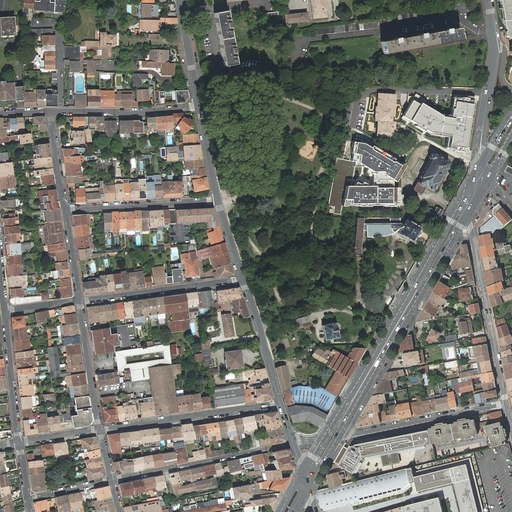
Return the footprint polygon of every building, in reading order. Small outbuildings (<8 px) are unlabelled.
[(65,1),(49,0),(23,0),(24,23),(26,23),(26,20),(27,20),(27,17),(27,15),(29,15),(29,8),(34,9),(44,9),(54,10),(64,11),(65,1)] [(310,0),(312,20),(327,18),(325,0),(310,0)] [(511,0),(499,0),(503,25),(503,28),(504,28),(505,34),(511,36),(511,42),(511,49),(510,49),(511,49),(511,0)] [(468,12),(466,2),(453,5),(455,15),(468,12)] [(150,4),(139,4),(139,17),(150,17),(150,4)] [(449,5),(386,17),(387,24),(451,13),(449,5)] [(214,14),(223,66),(236,64),(234,53),(235,53),(234,48),(232,48),(229,28),(230,28),(229,23),(228,23),(226,11),(214,14)] [(269,26),(279,25),(278,12),(267,13),(269,26)] [(286,25),(308,22),(307,13),(285,15),(286,25)] [(0,36),(1,37),(5,37),(9,37),(13,37),(15,37),(15,33),(15,26),(15,17),(12,17),(9,17),(0,17),(0,36)] [(165,24),(177,24),(176,18),(153,18),(153,20),(142,20),(142,32),(160,32),(160,22),(165,22),(165,24)] [(340,25),(314,28),(315,36),(378,28),(378,21),(340,25)] [(392,40),(381,42),(383,55),(460,40),(458,28),(448,30),(447,29),(442,30),(443,31),(423,35),(422,33),(417,34),(418,36),(398,39),(398,38),(392,39),(392,40)] [(53,29),(33,29),(32,36),(42,36),(42,46),(44,46),(43,46),(55,46),(55,35),(53,35),(53,29)] [(105,33),(100,33),(100,43),(97,43),(97,42),(85,41),(85,46),(111,47),(111,46),(117,46),(117,35),(105,35),(105,33)] [(281,39),(284,73),(292,72),(288,39),(281,39)] [(55,61),(55,46),(43,46),(43,52),(45,52),(45,61),(55,61)] [(85,46),(80,46),(80,52),(93,53),(93,51),(98,51),(98,55),(96,55),(96,59),(111,59),(111,47),(85,46)] [(150,62),(168,63),(168,51),(151,50),(151,54),(150,59),(147,59),(147,62),(150,62)] [(70,60),(65,60),(65,65),(69,65),(69,73),(80,73),(80,65),(85,64),(85,67),(87,67),(87,60),(83,61),(80,62),(70,62),(70,60)] [(55,61),(45,61),(42,61),(41,61),(41,66),(45,66),(45,70),(56,69),(55,61)] [(167,64),(168,63),(150,62),(147,62),(141,61),(141,69),(160,69),(160,77),(173,77),(174,65),(167,64)] [(135,86),(134,86),(134,88),(135,88),(141,87),(140,79),(148,80),(148,75),(140,75),(134,76),(135,86)] [(227,84),(261,84),(261,77),(227,76),(227,84)] [(24,92),(24,85),(17,85),(17,83),(5,83),(5,81),(3,81),(0,81),(0,102),(1,102),(1,100),(6,99),(6,102),(17,102),(24,102),(24,98),(24,92)] [(48,90),(45,90),(45,106),(57,107),(57,91),(53,90),(53,89),(49,89),(48,90)] [(45,90),(36,90),(36,92),(36,107),(45,106),(45,90)] [(90,90),(87,90),(87,96),(87,99),(87,107),(99,107),(100,91),(100,90),(96,90),(96,96),(90,96),(90,90)] [(136,90),(137,101),(142,101),(142,96),(148,96),(148,90),(136,90)] [(109,92),(100,91),(99,107),(109,107),(114,107),(114,94),(114,92),(112,92),(109,92)] [(187,91),(175,91),(176,104),(183,104),(188,98),(187,91)] [(24,92),(24,98),(24,102),(24,107),(36,107),(36,92),(24,92)] [(134,93),(117,94),(114,94),(114,107),(138,107),(137,101),(134,101),(134,97),(134,93)] [(395,94),(379,93),(378,106),(376,106),(375,120),(378,120),(377,136),(394,136),(395,122),(391,122),(392,107),(394,107),(395,94)] [(474,100),(453,96),(450,116),(441,115),(411,98),(407,106),(405,110),(400,119),(431,134),(447,136),(445,149),(466,152),(474,100)] [(183,118),(183,113),(172,114),(172,116),(173,122),(180,121),(177,125),(182,128),(179,131),(182,134),(185,134),(193,123),(188,119),(187,120),(183,118)] [(164,117),(165,129),(173,129),(173,122),(172,116),(164,117)] [(24,127),(23,117),(16,118),(18,135),(19,135),(18,128),(24,128),(24,127)] [(41,132),(47,131),(45,117),(34,117),(34,118),(34,122),(31,122),(32,125),(38,125),(38,128),(41,128),(41,132)] [(84,117),(73,117),(73,121),(70,121),(70,125),(74,125),(74,127),(78,127),(78,125),(84,125),(84,117)] [(98,131),(103,131),(103,117),(95,117),(95,124),(95,127),(96,127),(96,126),(98,126),(98,130),(98,131)] [(146,123),(147,132),(156,132),(156,130),(155,117),(146,118),(146,123)] [(155,117),(156,130),(165,129),(164,117),(155,117)] [(15,129),(16,135),(18,135),(16,118),(9,118),(10,129),(15,129)] [(132,121),(132,132),(133,133),(147,132),(146,123),(143,123),(142,122),(138,122),(138,120),(132,121)] [(119,121),(119,135),(120,135),(120,132),(132,132),(132,121),(119,121)] [(104,122),(104,136),(116,136),(116,122),(104,122)] [(83,131),(71,131),(71,143),(85,143),(85,141),(83,141),(83,131)] [(21,145),(32,143),(31,133),(25,134),(19,135),(18,135),(16,135),(11,136),(7,137),(0,137),(0,143),(10,142),(10,140),(17,139),(17,138),(20,138),(21,145)] [(183,146),(199,144),(197,134),(183,135),(183,146)] [(350,161),(337,158),(328,206),(334,207),(334,214),(340,215),(342,206),(403,205),(402,194),(399,194),(399,187),(392,187),(392,181),(393,180),(396,182),(402,171),(404,168),(364,143),(354,141),(350,161)] [(33,155),(34,159),(36,159),(51,157),(49,144),(42,145),(35,146),(36,155),(33,155)] [(162,148),(163,162),(185,160),(202,158),(199,144),(183,146),(180,146),(174,146),(166,147),(162,148)] [(62,149),(63,157),(79,155),(79,151),(85,151),(86,148),(76,148),(76,149),(62,149)] [(417,183),(425,188),(425,187),(432,191),(433,190),(434,190),(436,189),(438,186),(438,184),(437,184),(437,181),(440,176),(441,177),(446,167),(445,167),(448,162),(431,152),(428,158),(429,159),(419,177),(420,178),(418,183),(417,183)] [(63,157),(65,164),(80,163),(80,155),(79,155),(63,157)] [(202,158),(185,160),(185,169),(195,169),(204,168),(202,158)] [(0,164),(0,177),(13,176),(12,174),(11,174),(11,165),(10,165),(10,163),(0,164)] [(80,163),(65,164),(66,176),(86,175),(85,172),(80,172),(80,163)] [(52,168),(39,170),(40,176),(42,176),(53,174),(52,168)] [(53,174),(42,176),(44,186),(55,184),(53,174)] [(197,175),(191,175),(194,192),(208,189),(205,174),(197,175)] [(0,177),(0,192),(0,193),(5,193),(5,189),(15,187),(14,175),(13,176),(0,177)] [(86,175),(66,176),(68,184),(75,183),(81,183),(81,179),(86,179),(86,175)] [(153,176),(154,198),(162,198),(161,182),(161,179),(155,179),(155,175),(153,176)] [(145,180),(146,199),(154,198),(153,176),(145,176),(145,180)] [(129,179),(129,180),(130,199),(139,199),(138,180),(137,179),(129,179)] [(129,180),(122,181),(123,200),(130,199),(129,180)] [(138,180),(139,199),(146,199),(145,180),(138,180)] [(122,181),(114,181),(114,182),(115,200),(123,200),(122,181)] [(161,182),(162,198),(183,197),(182,181),(161,182)] [(88,188),(87,182),(85,183),(85,189),(86,202),(100,201),(99,188),(88,188)] [(104,184),(102,184),(103,187),(103,201),(115,200),(114,182),(104,183),(104,184)] [(422,193),(425,188),(417,183),(418,183),(416,182),(413,188),(413,190),(420,194),(422,193)] [(86,202),(85,189),(75,189),(76,202),(86,202)] [(42,203),(42,204),(58,202),(56,191),(56,190),(39,192),(41,203),(42,203)] [(15,200),(1,201),(1,208),(15,207),(15,200)] [(42,204),(40,205),(40,211),(59,209),(58,202),(42,204)] [(503,227),(511,219),(511,218),(500,204),(496,208),(495,207),(493,209),(493,215),(494,217),(481,228),(482,235),(490,234),(492,233),(498,232),(503,227)] [(436,218),(439,218),(443,211),(436,207),(434,211),(430,208),(425,215),(429,218),(436,218)] [(206,222),(206,229),(206,223),(206,220),(205,213),(204,214),(204,208),(181,209),(177,210),(168,210),(169,222),(169,223),(169,224),(206,222)] [(206,229),(213,227),(219,227),(214,212),(213,209),(213,208),(204,208),(204,214),(205,213),(206,220),(206,223),(206,229)] [(59,209),(40,211),(41,214),(46,213),(46,215),(44,216),(45,220),(42,220),(42,223),(45,223),(47,223),(61,221),(59,209)] [(134,230),(142,229),(141,211),(133,212),(134,230)] [(142,230),(142,231),(149,230),(149,227),(148,211),(141,211),(142,229),(142,230)] [(156,227),(156,211),(148,211),(149,227),(156,227)] [(118,213),(119,232),(127,232),(127,231),(126,212),(118,213)] [(127,231),(134,231),(134,230),(133,212),(126,212),(127,231)] [(104,223),(104,232),(112,232),(111,213),(103,213),(104,223)] [(111,213),(112,232),(119,232),(118,213),(111,213)] [(15,214),(2,215),(3,228),(18,226),(18,219),(17,218),(14,218),(14,217),(15,217),(15,214)] [(72,216),(74,228),(86,226),(90,225),(89,222),(86,222),(85,214),(73,215),(72,216)] [(356,217),(352,254),(360,255),(362,254),(362,247),(361,247),(362,230),(365,231),(365,237),(366,237),(368,237),(370,238),(372,237),(375,237),(377,237),(379,237),(381,236),(383,236),(386,235),(388,235),(391,234),(393,233),(395,232),(396,231),(398,229),(399,228),(401,227),(402,227),(398,233),(413,242),(421,228),(406,219),(403,224),(400,222),(403,218),(365,218),(365,223),(363,223),(363,218),(356,217)] [(50,234),(62,233),(61,221),(47,223),(45,223),(45,225),(47,225),(49,235),(50,234)] [(18,226),(3,228),(4,235),(19,234),(18,226)] [(74,228),(76,239),(88,237),(88,234),(89,233),(88,227),(87,227),(86,226),(74,228)] [(207,233),(211,247),(224,243),(219,227),(213,227),(214,231),(207,233)] [(49,244),(49,246),(64,243),(62,233),(50,234),(52,243),(49,244)] [(4,235),(5,245),(19,244),(20,244),(19,236),(20,236),(20,234),(19,234),(4,235)] [(491,238),(490,234),(482,235),(478,236),(480,247),(494,244),(493,238),(491,238)] [(76,239),(78,252),(89,250),(90,250),(90,246),(91,246),(90,238),(88,238),(88,237),(76,239)] [(503,243),(494,244),(480,247),(483,257),(495,255),(494,250),(499,250),(500,254),(508,253),(511,250),(510,245),(504,246),(503,242),(503,243)] [(48,246),(49,253),(50,253),(65,251),(64,243),(49,246),(48,246)] [(211,247),(197,252),(198,262),(201,261),(210,258),(213,257),(227,253),(224,243),(211,247)] [(5,245),(6,257),(20,256),(19,244),(5,245)] [(462,244),(460,247),(461,253),(469,252),(467,244),(462,244)] [(461,253),(460,247),(450,264),(451,265),(452,265),(452,269),(465,267),(466,271),(461,272),(457,278),(456,279),(450,281),(451,280),(452,279),(444,275),(440,281),(451,288),(453,289),(454,288),(468,284),(475,282),(474,276),(472,276),(472,275),(473,274),(473,273),(472,269),(471,265),(471,261),(469,252),(461,253)] [(89,250),(78,252),(79,262),(97,259),(97,257),(90,258),(89,250)] [(54,264),(55,271),(68,269),(65,251),(50,253),(50,258),(56,257),(57,264),(54,264)] [(193,259),(190,259),(193,277),(199,276),(196,258),(196,257),(195,253),(192,253),(193,259)] [(212,264),(213,269),(216,268),(231,264),(227,253),(213,257),(214,260),(212,264)] [(180,255),(181,263),(181,264),(184,264),(185,271),(182,271),(183,278),(186,277),(186,278),(193,277),(190,259),(189,254),(180,255)] [(495,255),(483,257),(485,271),(499,269),(498,263),(496,263),(495,255)] [(6,257),(7,266),(21,265),(26,264),(26,261),(21,262),(20,256),(6,257)] [(172,276),(172,283),(183,282),(182,278),(183,278),(182,271),(181,270),(181,264),(181,263),(178,264),(178,269),(171,270),(171,271),(172,276)] [(216,268),(219,277),(233,275),(234,274),(231,264),(216,268)] [(7,266),(8,278),(24,276),(27,276),(27,273),(23,273),(22,266),(21,266),(21,265),(7,266)] [(151,269),(154,286),(170,284),(172,283),(172,276),(165,277),(164,267),(151,269)] [(501,268),(499,269),(485,271),(488,286),(501,282),(503,281),(501,268)] [(55,271),(52,272),(53,281),(69,278),(68,269),(55,271)] [(134,272),(137,288),(145,287),(144,278),(142,269),(134,270),(134,272)] [(121,275),(123,290),(129,289),(127,273),(127,272),(120,274),(121,275)] [(127,273),(129,289),(137,288),(134,272),(127,273)] [(111,274),(105,275),(107,292),(113,291),(111,276),(111,274)] [(107,292),(105,275),(99,276),(99,279),(101,293),(107,292)] [(111,276),(113,291),(123,290),(121,275),(111,276)] [(9,289),(23,288),(25,288),(24,276),(8,278),(9,289)] [(53,281),(51,281),(52,284),(55,284),(56,289),(60,288),(71,286),(69,278),(53,281)] [(144,278),(145,287),(152,286),(151,278),(144,278)] [(89,284),(83,285),(85,295),(101,293),(99,279),(88,281),(89,284)] [(447,295),(451,288),(440,281),(434,292),(445,299),(447,300),(448,298),(447,298),(446,297),(447,295)] [(501,282),(488,286),(490,295),(504,290),(501,282)] [(60,288),(61,298),(71,297),(72,295),(71,286),(60,288)] [(511,299),(511,287),(504,290),(490,295),(492,307),(511,299)] [(9,289),(10,297),(24,296),(23,288),(9,289)] [(220,301),(242,298),(239,288),(217,291),(218,302),(220,301)] [(471,300),(473,299),(472,296),(472,295),(471,295),(470,295),(470,293),(471,293),(471,292),(471,291),(471,288),(459,290),(461,301),(471,300)] [(198,304),(200,318),(205,317),(213,310),(212,303),(212,301),(211,291),(197,292),(198,304)] [(41,296),(41,301),(50,300),(49,295),(48,292),(40,294),(41,296)] [(185,294),(187,305),(198,304),(197,292),(185,294)] [(448,301),(447,300),(445,299),(434,292),(429,301),(443,309),(444,308),(447,302),(448,301)] [(163,297),(166,318),(168,318),(168,317),(170,316),(173,315),(174,321),(188,319),(189,319),(187,305),(185,294),(163,297)] [(41,296),(10,299),(10,303),(14,305),(41,301),(41,296)] [(155,298),(158,321),(160,321),(159,318),(164,317),(164,321),(166,320),(166,318),(163,297),(155,298)] [(150,316),(150,322),(152,322),(152,319),(156,318),(157,321),(158,321),(155,298),(147,299),(150,316)] [(242,318),(249,317),(242,298),(220,301),(221,308),(231,307),(233,313),(240,312),(242,318)] [(139,300),(141,317),(142,321),(142,323),(142,324),(145,324),(146,316),(150,316),(147,299),(139,300)] [(134,318),(134,319),(134,322),(142,321),(141,317),(139,300),(131,301),(133,315),(134,318)] [(133,315),(131,301),(123,303),(125,316),(133,315)] [(442,311),(443,309),(429,301),(424,310),(433,315),(438,318),(439,316),(442,311)] [(110,304),(112,320),(118,319),(116,303),(110,304)] [(116,303),(118,319),(125,318),(125,316),(123,303),(116,303)] [(481,313),(479,303),(472,304),(470,305),(471,311),(470,312),(471,314),(481,313)] [(103,305),(105,321),(112,320),(110,304),(103,305)] [(97,306),(99,322),(105,321),(103,305),(97,306)] [(64,315),(75,313),(74,307),(72,306),(62,308),(64,315)] [(87,308),(89,323),(99,322),(97,306),(87,308)] [(231,307),(221,308),(222,314),(221,314),(225,337),(233,336),(230,313),(233,313),(231,307)] [(433,315),(424,310),(416,322),(430,320),(432,320),(432,319),(431,318),(433,315)] [(37,324),(45,322),(45,318),(50,317),(49,311),(35,314),(37,324)] [(61,326),(77,323),(75,313),(64,315),(61,316),(58,316),(59,318),(60,318),(61,324),(60,324),(60,326),(61,326)] [(12,318),(12,328),(24,327),(23,319),(28,318),(27,315),(25,316),(12,318)] [(309,323),(307,317),(295,321),(297,326),(302,325),(309,323)] [(459,322),(462,335),(469,333),(473,332),(471,320),(470,320),(470,317),(469,318),(464,319),(463,317),(459,318),(459,320),(459,322)] [(504,318),(495,321),(497,328),(506,324),(504,318)] [(189,330),(188,319),(174,321),(171,322),(172,332),(189,330)] [(60,332),(77,329),(77,323),(61,326),(60,326),(60,332)] [(336,323),(322,326),(325,340),(339,337),(339,336),(340,336),(341,335),(341,333),(342,333),(340,325),(339,324),(338,323),(336,324),(336,323)] [(510,335),(506,324),(497,328),(499,339),(510,335)] [(14,341),(28,339),(28,336),(27,336),(26,329),(28,329),(28,326),(24,327),(12,328),(14,341)] [(78,336),(77,329),(60,332),(61,337),(59,337),(59,339),(63,338),(78,336)] [(433,339),(434,340),(437,340),(441,333),(433,329),(429,337),(427,341),(431,343),(432,341),(433,340),(433,339)] [(102,337),(91,338),(94,355),(112,353),(111,344),(118,343),(117,338),(116,333),(110,334),(109,332),(101,334),(102,337)] [(409,335),(400,351),(414,348),(412,336),(412,335),(411,335),(410,335),(409,335)] [(455,342),(457,341),(456,335),(445,337),(446,339),(446,343),(449,343),(455,342)] [(511,335),(510,335),(499,339),(500,348),(511,343),(511,338),(511,335)] [(80,344),(78,336),(63,338),(63,340),(62,340),(62,346),(66,346),(80,344)] [(487,344),(485,337),(473,339),(474,346),(487,344)] [(120,338),(117,338),(118,343),(111,344),(112,353),(114,352),(113,348),(115,346),(121,345),(120,338)] [(30,351),(29,339),(28,339),(14,341),(15,353),(30,351)] [(200,341),(201,349),(210,348),(209,340),(200,341)] [(511,348),(511,343),(500,348),(501,352),(511,348)] [(81,354),(80,344),(66,346),(67,354),(63,354),(64,357),(81,354)] [(117,368),(118,372),(124,371),(129,370),(130,376),(131,382),(149,379),(148,367),(171,364),(172,364),(169,344),(162,345),(155,346),(154,346),(146,347),(138,349),(115,352),(117,368)] [(489,355),(487,344),(474,346),(470,347),(471,351),(472,351),(473,358),(476,357),(478,357),(479,357),(489,355)] [(57,347),(52,348),(48,349),(47,349),(48,355),(49,360),(49,366),(50,372),(51,377),(51,378),(54,378),(66,376),(71,375),(84,373),(84,369),(66,372),(60,373),(59,368),(58,357),(57,347)] [(356,362),(365,348),(362,347),(352,347),(347,357),(356,362)] [(201,349),(203,361),(208,360),(210,376),(218,375),(217,370),(214,370),(213,364),(212,364),(210,348),(201,349)] [(348,377),(356,362),(347,357),(331,348),(316,348),(311,356),(336,371),(348,377)] [(511,348),(501,352),(503,359),(511,355),(511,348)] [(404,361),(405,367),(421,364),(425,363),(424,358),(424,355),(423,350),(419,350),(402,353),(403,359),(404,361)] [(225,353),(226,360),(224,360),(226,369),(227,369),(227,370),(229,369),(242,367),(240,351),(225,353)] [(83,364),(81,354),(64,357),(64,359),(67,358),(68,365),(65,365),(65,367),(83,364)] [(511,355),(503,359),(504,365),(511,362),(511,355)] [(493,372),(490,360),(480,362),(476,363),(478,369),(481,368),(483,374),(493,372)] [(172,364),(171,364),(172,372),(180,371),(179,363),(172,364)] [(148,367),(149,379),(152,397),(152,398),(155,416),(178,413),(175,392),(172,372),(171,364),(148,367)] [(275,368),(281,390),(289,388),(283,366),(277,368),(275,368)] [(264,368),(244,371),(245,376),(250,376),(251,380),(255,379),(267,378),(264,368)] [(395,379),(398,378),(398,376),(398,375),(400,375),(402,374),(404,374),(403,370),(387,373),(382,382),(391,380),(395,379)] [(337,396),(348,377),(336,371),(326,389),(337,396)] [(117,376),(117,372),(97,375),(98,381),(121,377),(121,375),(117,376)] [(493,372),(483,374),(478,375),(475,376),(471,376),(472,378),(479,377),(481,376),(482,383),(483,383),(494,380),(495,380),(493,372)] [(68,387),(71,387),(73,386),(86,384),(84,373),(71,375),(66,376),(68,387)] [(121,377),(98,381),(99,387),(118,384),(118,380),(121,379),(121,377)] [(18,380),(18,386),(32,385),(31,378),(18,380)] [(461,379),(461,378),(460,379),(458,379),(461,393),(474,390),(473,385),(472,380),(472,379),(470,379),(470,380),(470,381),(462,382),(461,379)] [(455,398),(457,407),(462,406),(460,398),(456,398),(455,394),(461,393),(458,379),(451,380),(454,392),(455,397),(455,398)] [(385,393),(393,392),(391,382),(391,380),(382,382),(373,396),(385,393)] [(496,390),(494,380),(483,383),(484,390),(478,391),(478,393),(480,393),(485,392),(496,390)] [(244,384),(242,384),(245,404),(251,403),(249,384),(248,383),(247,384),(248,389),(245,389),(244,384)] [(255,389),(257,402),(271,400),(272,398),(268,383),(263,384),(263,386),(261,386),(261,388),(255,389)] [(18,386),(20,397),(34,396),(37,396),(35,384),(35,385),(32,385),(18,386)] [(71,387),(73,398),(74,398),(88,395),(86,384),(73,386),(71,387)] [(212,388),(214,408),(245,404),(242,384),(212,388)] [(435,399),(438,411),(450,409),(448,396),(447,393),(446,389),(441,391),(442,398),(435,399)] [(481,399),(497,396),(496,390),(485,392),(480,393),(481,399)] [(177,392),(175,392),(178,413),(186,412),(183,393),(177,394),(177,392)] [(183,393),(186,412),(194,411),(191,394),(191,392),(183,393)] [(448,396),(450,409),(457,407),(455,398),(455,397),(454,392),(447,393),(448,396)] [(191,394),(194,411),(201,410),(200,396),(199,393),(191,394)] [(387,402),(385,393),(373,396),(367,406),(379,404),(387,402)] [(43,395),(44,399),(44,403),(55,401),(54,394),(51,394),(43,395)] [(74,398),(76,408),(89,406),(88,395),(74,398)] [(200,396),(201,410),(209,409),(209,401),(211,401),(210,395),(200,396)] [(34,396),(20,397),(21,409),(35,408),(35,405),(39,405),(41,405),(40,403),(44,403),(44,399),(34,400),(34,396)] [(411,411),(412,416),(425,414),(422,402),(422,400),(421,396),(417,397),(418,402),(410,404),(411,411)] [(422,402),(425,414),(438,411),(435,399),(435,396),(433,396),(433,397),(434,399),(422,402)] [(139,404),(141,418),(155,416),(152,398),(147,399),(148,402),(149,401),(150,402),(139,404)] [(128,402),(130,419),(137,418),(134,400),(133,400),(133,402),(128,402)] [(391,415),(392,420),(399,419),(397,406),(395,400),(393,401),(394,405),(389,406),(390,410),(391,415)] [(128,402),(122,403),(122,404),(124,420),(130,419),(128,402)] [(106,408),(102,408),(105,423),(118,421),(115,403),(112,404),(112,409),(106,410),(106,408)] [(119,403),(115,403),(118,421),(124,420),(122,404),(119,405),(119,403)] [(397,406),(399,419),(405,418),(409,417),(412,416),(411,411),(410,404),(409,403),(397,406)] [(367,406),(362,415),(379,412),(381,412),(379,404),(367,406)] [(35,408),(21,409),(22,421),(36,419),(36,415),(35,408)] [(72,428),(71,416),(70,414),(70,409),(66,410),(59,411),(59,413),(61,430),(72,428)] [(71,416),(72,428),(92,424),(90,411),(82,413),(82,415),(77,415),(71,416)] [(379,412),(381,422),(392,420),(391,415),(386,415),(385,411),(381,412),(379,412)] [(503,421),(501,411),(487,414),(489,422),(487,423),(487,422),(484,422),(479,424),(477,416),(474,417),(474,419),(476,428),(479,427),(503,421)] [(276,412),(262,414),(265,423),(279,419),(276,412)] [(359,420),(357,424),(358,427),(381,422),(379,412),(362,415),(359,420)] [(59,413),(46,414),(47,418),(49,431),(61,430),(59,413)] [(262,414),(253,415),(253,416),(255,423),(258,423),(259,426),(259,425),(265,423),(262,414)] [(49,431),(47,418),(43,418),(42,415),(36,415),(36,419),(38,433),(49,431)] [(254,431),(256,430),(255,426),(255,423),(253,416),(241,418),(244,432),(246,432),(245,427),(253,426),(254,431)] [(236,434),(244,432),(241,418),(233,419),(236,434)] [(452,424),(455,439),(459,439),(459,440),(474,437),(474,436),(476,435),(478,435),(476,428),(474,419),(473,420),(471,420),(470,419),(467,419),(466,418),(459,420),(459,421),(455,422),(456,423),(452,424)] [(36,419),(22,421),(24,436),(38,433),(36,419)] [(237,441),(236,434),(233,419),(225,420),(228,435),(233,434),(235,441),(236,446),(239,446),(237,441)] [(259,425),(259,426),(262,425),(263,428),(266,427),(266,429),(281,426),(279,419),(265,423),(259,425)] [(220,436),(228,435),(225,420),(216,422),(220,436)] [(220,439),(220,436),(216,422),(205,424),(208,440),(211,440),(210,435),(216,434),(217,439),(220,439)] [(490,444),(491,448),(495,447),(506,444),(505,440),(507,440),(506,436),(507,436),(505,429),(504,429),(503,425),(502,426),(501,422),(484,426),(488,443),(488,444),(490,444)] [(192,426),(191,423),(181,424),(182,426),(183,437),(184,441),(192,439),(194,446),(196,446),(196,444),(192,426)] [(433,428),(429,428),(430,430),(433,444),(436,443),(437,445),(452,442),(451,440),(455,439),(452,424),(448,425),(448,423),(444,424),(444,423),(436,424),(437,425),(433,426),(433,428)] [(208,441),(208,440),(205,424),(198,425),(200,435),(201,435),(203,442),(208,441)] [(198,436),(200,435),(198,425),(192,426),(196,444),(199,443),(198,436)] [(182,426),(171,427),(172,438),(183,437),(182,426)] [(281,426),(266,429),(267,432),(268,435),(258,437),(258,440),(260,447),(284,441),(286,438),(281,426)] [(171,427),(159,428),(160,439),(172,438),(171,427)] [(158,428),(138,430),(140,443),(160,440),(160,439),(159,428),(158,428)] [(344,458),(339,465),(353,474),(354,473),(358,466),(363,458),(400,451),(425,446),(428,445),(433,444),(430,430),(424,431),(422,432),(360,445),(360,447),(358,448),(355,446),(354,446),(353,446),(352,446),(352,447),(352,448),(352,449),(353,450),(352,451),(349,450),(345,458),(344,458)] [(137,431),(128,432),(129,442),(138,440),(137,431)] [(128,432),(118,433),(119,445),(130,443),(129,442),(128,432)] [(119,445),(118,433),(107,435),(111,453),(120,452),(119,445)] [(88,451),(99,449),(95,436),(79,439),(80,441),(82,446),(87,445),(88,451)] [(53,454),(54,455),(66,453),(64,442),(52,444),(53,454)] [(52,444),(41,445),(43,455),(53,454),(52,444)] [(174,448),(176,462),(177,464),(188,462),(185,446),(174,448)] [(172,451),(162,454),(164,465),(176,462),(174,448),(172,448),(172,451)] [(274,460),(290,455),(289,448),(272,452),(273,454),(275,454),(276,458),(274,458),(274,460)] [(86,460),(87,468),(93,467),(93,468),(103,465),(99,449),(88,451),(86,452),(84,452),(86,460)] [(162,454),(142,457),(142,461),(144,468),(164,465),(162,454)] [(251,456),(253,466),(262,463),(264,463),(262,454),(251,456)] [(280,469),(295,468),(290,455),(274,460),(272,460),(273,462),(275,461),(277,468),(275,468),(275,469),(280,469)] [(241,469),(247,468),(253,466),(251,456),(239,459),(241,469)] [(34,461),(34,459),(27,460),(28,462),(29,468),(44,466),(44,465),(42,465),(42,461),(43,461),(43,460),(40,460),(34,461)] [(121,461),(123,473),(127,472),(131,471),(134,471),(132,463),(132,459),(125,460),(125,459),(121,459),(121,461)] [(239,459),(227,461),(228,469),(229,473),(241,470),(241,469),(239,459)] [(123,473),(121,461),(113,462),(115,472),(119,474),(123,473)] [(142,461),(132,463),(134,471),(144,468),(142,461)] [(221,470),(220,463),(214,464),(216,474),(217,476),(229,473),(228,469),(221,470)] [(480,511),(468,463),(415,477),(418,491),(456,482),(463,511),(480,511)] [(216,474),(214,464),(202,467),(204,476),(216,474)] [(86,469),(86,470),(88,480),(106,476),(103,465),(93,468),(93,467),(87,468),(86,469)] [(44,468),(44,466),(29,468),(29,475),(43,473),(45,473),(45,471),(43,471),(43,469),(44,468)] [(204,476),(202,467),(190,469),(192,479),(204,476)] [(281,478),(280,469),(275,469),(263,470),(254,471),(248,471),(247,468),(241,469),(241,470),(242,473),(243,477),(262,474),(264,482),(281,478)] [(330,488),(318,491),(316,493),(322,511),(403,491),(410,484),(411,484),(407,468),(407,469),(356,481),(344,484),(330,488)] [(192,479),(190,469),(178,472),(181,487),(186,485),(185,483),(182,484),(182,481),(190,480),(191,484),(193,483),(192,479)] [(330,488),(344,484),(342,479),(345,478),(346,478),(345,470),(339,472),(327,475),(330,488)] [(175,495),(207,488),(210,487),(210,485),(209,482),(209,479),(205,480),(193,483),(191,484),(186,485),(181,487),(178,472),(169,474),(173,493),(175,495)] [(0,487),(8,486),(6,473),(0,474),(0,487)] [(43,473),(29,475),(31,489),(35,492),(46,489),(45,485),(44,485),(43,478),(44,478),(43,473)] [(153,477),(156,488),(165,486),(163,475),(153,477)] [(144,491),(156,488),(153,477),(142,479),(144,491)] [(281,490),(289,477),(281,478),(264,482),(257,483),(258,489),(262,489),(264,489),(264,487),(270,486),(269,489),(273,489),(281,490)] [(134,494),(134,497),(136,496),(135,494),(144,492),(144,491),(142,479),(131,482),(134,494)] [(118,484),(121,497),(134,494),(131,482),(118,484)] [(234,500),(252,497),(249,485),(245,485),(233,488),(234,500)] [(0,494),(1,497),(1,496),(10,493),(8,486),(0,487),(0,494)] [(93,498),(94,501),(111,497),(108,486),(91,490),(92,492),(95,491),(96,498),(93,498)] [(83,511),(83,510),(82,503),(79,492),(67,495),(70,511),(83,511)] [(3,504),(3,505),(11,502),(10,493),(1,496),(4,502),(2,503),(3,504)] [(60,511),(68,509),(65,495),(55,498),(57,508),(58,511),(60,511)] [(98,507),(112,503),(111,497),(94,501),(96,507),(98,507)] [(271,508),(277,498),(274,497),(249,501),(250,506),(259,505),(271,508)] [(440,497),(408,505),(409,511),(443,511),(441,500),(440,497)] [(33,502),(35,511),(41,511),(49,510),(46,500),(33,502)] [(160,511),(158,502),(158,500),(146,503),(136,505),(124,507),(125,511),(160,511)] [(4,511),(0,511),(9,511),(13,511),(11,502),(3,505),(4,508),(3,509),(4,511)] [(114,511),(112,503),(98,507),(99,511),(114,511)] [(218,504),(219,511),(226,511),(225,505),(225,503),(218,504)]
